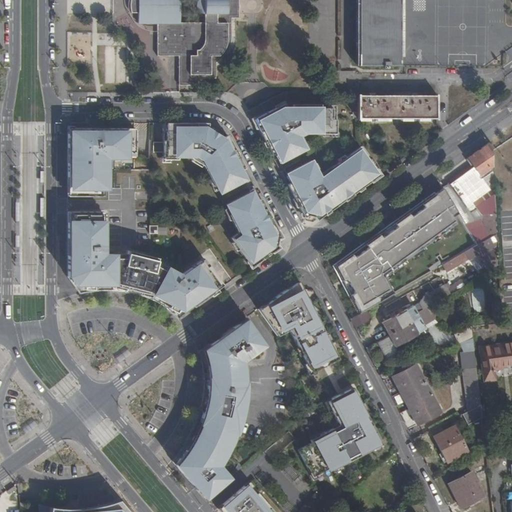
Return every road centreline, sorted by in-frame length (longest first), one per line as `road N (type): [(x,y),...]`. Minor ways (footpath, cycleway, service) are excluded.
road 1 (residential): [(16,0),(7,113),(8,335)]
road 2 (residential): [(304,250),(235,121),(207,109),(49,106)]
road 3 (residential): [(304,250),(440,511)]
road 4 (tertiary): [(511,102),(304,250)]
road 5 (residential): [(52,327),(49,106)]
road 6 (tertiary): [(304,250),(183,336)]
road 7 (residential): [(172,345),(127,317),(99,314),(52,327)]
road 8 (residential): [(144,456),(177,406),(181,368),(172,345)]
